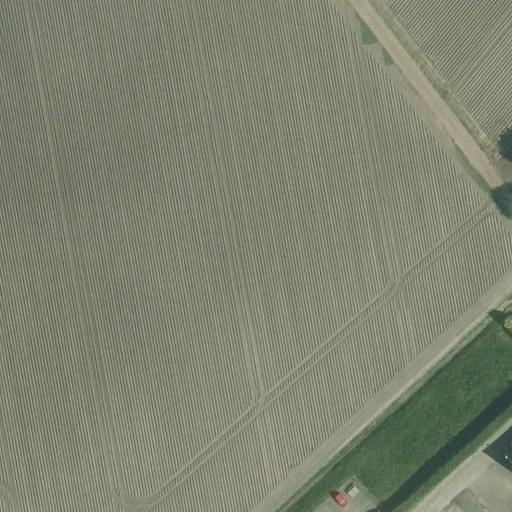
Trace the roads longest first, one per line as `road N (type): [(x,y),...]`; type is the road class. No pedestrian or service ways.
road 1 (track): [(511,203),(355,0)]
road 2 (unknown): [(417,511),(511,438)]
